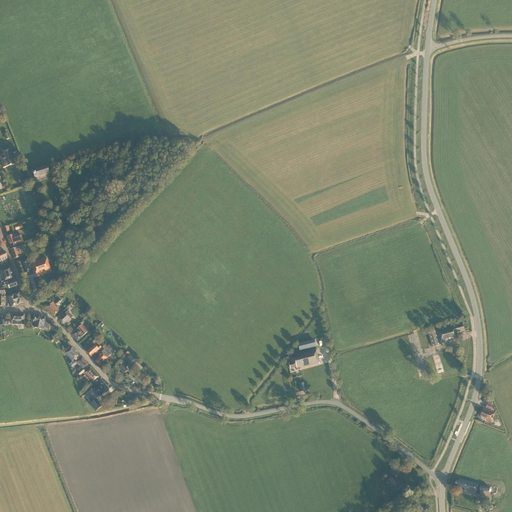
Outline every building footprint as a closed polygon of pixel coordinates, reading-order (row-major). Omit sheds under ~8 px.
[(11,152),(9,147),(2,149),(3,154),(0,155),(0,157),(3,168),(14,165),(10,153),(11,152)] [(32,170),(35,179),(49,174),(51,171),(50,168),(47,166),(32,170)] [(15,234),(7,237),(9,244),(12,243),(13,246),(23,242),(20,235),(16,236),(15,234)] [(21,256),(20,252),(19,252),(17,247),(10,250),(14,259),(21,256)] [(0,262),(8,259),(5,252),(0,254),(0,262)] [(49,272),(43,258),(29,263),(28,259),(20,262),(25,275),(32,273),(33,275),(34,277),(49,272)] [(13,278),(10,268),(1,271),(5,281),(13,278)] [(23,303),(19,292),(7,297),(11,307),(23,303)] [(55,304),(53,302),(46,308),(54,316),(60,310),(58,307),(58,306),(59,304),(59,305),(62,302),(60,300),(59,301),(58,301),(55,303),(55,304)] [(63,315),(59,319),(64,324),(67,322),(68,323),(71,320),(70,319),(73,317),(67,311),(68,311),(66,308),(61,313),(63,315)] [(24,325),(24,323),(24,315),(12,315),(12,323),(12,325),(24,325)] [(51,323),(45,319),(45,318),(34,316),(33,324),(43,326),(49,330),(51,323)] [(76,332),(72,335),(77,341),(81,337),(82,336),(82,337),(88,332),(82,325),(76,330),(77,331),(76,332)] [(464,330),(463,325),(458,326),(458,325),(453,326),(453,325),(437,330),(441,345),(458,340),(456,333),(464,330)] [(428,332),(428,333),(432,347),(440,345),(436,330),(428,332)] [(92,346),(96,342),(97,341),(94,337),(92,338),(88,342),(92,346)] [(299,351),(315,347),(313,340),(312,340),(305,342),(297,344),(299,351)] [(94,345),(87,352),(91,357),(99,350),(101,348),(99,346),(97,348),(94,345)] [(67,362),(70,367),(75,363),(73,361),(78,356),(72,348),(65,354),(70,359),(67,362)] [(109,352),(105,348),(101,353),(102,353),(99,356),(99,357),(95,361),(98,365),(100,364),(102,366),(105,363),(108,361),(106,359),(111,354),(114,356),(116,354),(111,349),(109,352)] [(319,364),(316,349),(288,356),(290,363),(289,364),(290,369),(296,367),(297,370),(300,369),(319,364)] [(124,374),(128,370),(126,368),(134,360),(130,355),(124,361),(121,363),(118,367),(124,374)] [(78,373),(80,375),(84,371),(82,369),(88,364),(82,358),(77,363),(80,367),(78,369),(80,371),(78,373)] [(90,380),(92,382),(98,377),(90,368),(84,374),(85,375),(82,378),(87,382),(90,380)] [(102,381),(84,395),(91,403),(89,404),(95,411),(102,406),(96,399),(108,389),(102,381)] [(486,408),(494,411),(495,408),(492,407),(493,406),(492,405),(492,403),(488,402),(486,408)] [(489,411),(489,413),(483,410),(481,417),(486,419),(485,420),(491,422),(492,420),(495,421),(497,420),(498,417),(497,416),(495,415),(495,414),(489,411)] [(392,475),(390,473),(383,481),(387,485),(389,483),(390,483),(398,490),(403,484),(395,477),(393,475),(392,475)] [(464,491),(479,494),(480,491),(488,492),(488,487),(480,486),(480,487),(478,486),(478,484),(467,481),(459,479),(459,481),(456,481),(455,486),(465,488),(464,491)]
